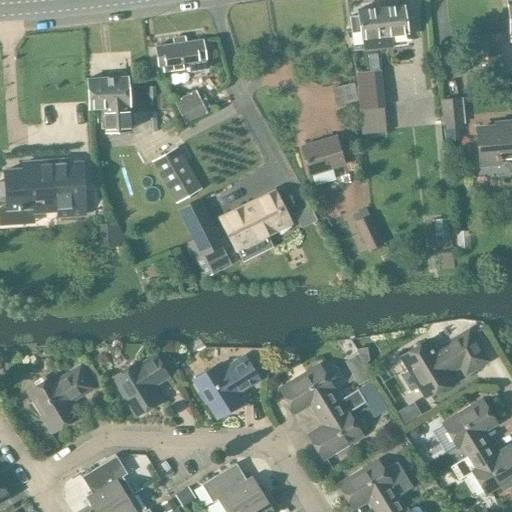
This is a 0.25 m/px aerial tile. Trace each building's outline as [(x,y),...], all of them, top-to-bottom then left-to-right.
[(402,5),(374,8),(377,35),(379,46),(392,45),(391,34),(406,32),(402,5)] [(349,16),(348,16),(350,28),(350,30),(359,29),(360,37),(362,48),(379,46),(377,35),(374,8),(356,10),(357,15),(353,15),(349,16)] [(172,43),(169,43),(154,45),(154,46),(157,64),(188,59),(190,69),(204,67),(203,57),(201,41),(201,38),(183,41),(182,36),(171,38),(172,43)] [(373,63),(368,64),(369,71),(374,71),(379,70),(378,63),(373,63)] [(86,78),(86,80),(88,107),(102,106),(104,130),(128,128),(126,104),(127,104),(125,75),(86,78)] [(177,107),(184,120),(204,110),(197,97),(177,107)] [(461,128),(460,123),(462,123),(460,99),(442,101),(444,125),(446,125),(446,129),(461,128)] [(511,158),(511,122),(495,124),(495,127),(496,128),(476,130),(480,167),(500,165),(500,160),(509,159),(511,158)] [(300,147),(309,175),(344,165),(335,136),(300,147)] [(153,162),(178,203),(202,189),(187,164),(177,147),(153,162)] [(0,198),(7,198),(8,211),(33,209),(37,213),(42,213),(45,209),(59,208),(59,213),(59,216),(86,214),(82,163),(68,164),(68,161),(24,163),(24,170),(6,171),(6,182),(0,182),(0,198)] [(229,218),(226,220),(240,249),(268,235),(265,231),(289,219),(276,192),(257,202),(258,204),(229,218)] [(199,198),(177,209),(193,240),(202,257),(223,246),(200,201),(199,198)] [(353,222),(367,251),(384,243),(370,215),(353,222)] [(100,227),(101,248),(126,246),(118,225),(100,227)] [(465,373),(486,361),(468,332),(434,353),(426,341),(401,357),(410,371),(402,376),(410,390),(418,385),(426,397),(452,381),(446,373),(460,365),(465,373)] [(367,349),(355,351),(364,365),(369,362),(367,349)] [(358,387),(371,379),(357,355),(344,363),(358,387)] [(118,385),(115,386),(124,400),(126,399),(137,416),(159,402),(149,387),(167,376),(156,356),(137,367),(135,363),(113,377),(118,385)] [(237,365),(222,374),(216,366),(193,380),(200,392),(199,393),(205,403),(207,402),(217,418),(220,416),(232,413),(231,409),(240,404),(234,394),(258,379),(244,357),(236,362),(237,365)] [(310,402),(317,414),(325,409),(336,403),(329,391),(332,389),(319,366),(305,375),(304,373),(290,381),(291,383),(280,390),(294,412),(310,402)] [(32,402),(40,415),(42,415),(53,432),(75,418),(66,403),(91,388),(79,368),(54,383),(50,377),(28,391),(34,401),(32,402)] [(325,409),(317,414),(324,426),(308,436),(322,458),(333,452),(334,454),(348,445),(347,443),(361,435),(348,413),(365,403),(357,390),(336,403),(325,409)] [(467,457),(486,445),(479,433),(495,423),(482,401),(471,407),(470,405),(456,414),(457,416),(443,425),(456,447),(460,445),(467,457)] [(449,467),(457,480),(472,472),(485,493),(499,484),(503,491),(511,485),(511,450),(510,447),(494,457),(486,445),(467,457),(449,467)] [(86,497),(95,511),(103,511),(133,494),(122,477),(127,474),(116,455),(81,477),(91,494),(86,497)] [(349,479),(338,485),(352,508),(368,498),(376,510),(379,508),(395,498),(412,487),(397,462),(383,471),(378,462),(363,470),(362,468),(348,477),(349,479)] [(217,500),(224,511),(235,511),(262,496),(251,477),(246,480),(236,463),(201,485),(212,503),(217,500)] [(436,485),(432,478),(422,484),(426,491),(436,485)] [(187,488),(174,496),(182,507),(195,499),(187,488)] [(150,511),(148,509),(144,511),(133,494),(103,511),(150,511)] [(272,511),(262,496),(235,511),(272,511)] [(376,510),(377,511),(408,511),(406,508),(402,510),(395,498),(376,510)] [(171,499),(161,505),(164,511),(169,511),(176,508),(171,499)]
